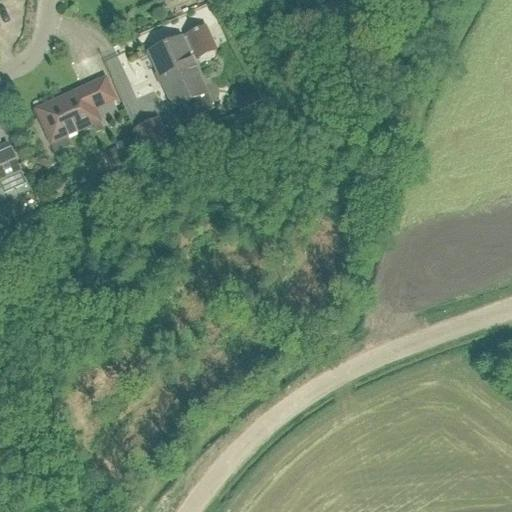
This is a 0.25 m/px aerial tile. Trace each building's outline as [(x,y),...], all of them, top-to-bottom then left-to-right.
[(188,56),(210,46),(211,45),(204,29),(185,37),(186,39),(182,41),(181,39),(147,55),(172,111),(206,95),(192,63),(188,56)] [(68,141),(77,137),(75,135),(99,124),(93,112),(114,103),(104,81),(35,112),(50,146),(67,139),(68,141)] [(232,93),(230,101),(233,107),(240,110),(247,108),(250,101),(248,93),(240,89),(232,93)] [(135,130),(145,154),(168,143),(157,120),(135,130)] [(109,153),(116,167),(141,156),(135,142),(117,150),(109,153)] [(24,185),(8,151),(0,154),(0,190),(2,195),(24,185)]
